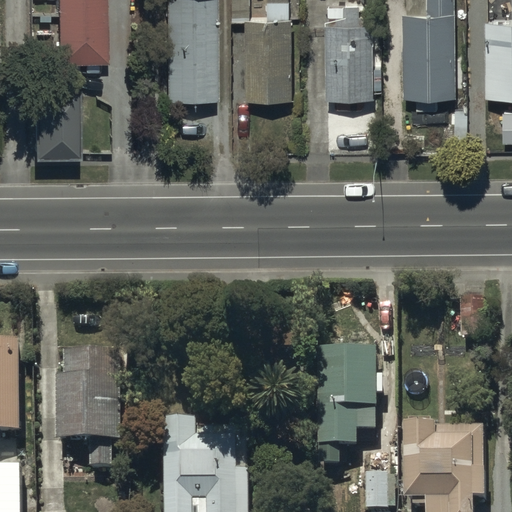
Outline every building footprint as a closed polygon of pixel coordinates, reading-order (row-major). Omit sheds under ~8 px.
[(105,0),(55,0),(57,64),(106,63),(105,0)] [(212,0),(164,0),(164,100),(211,101),(212,0)] [(230,0),(231,22),(243,22),(244,98),(291,98),(290,0),(266,0),(267,19),(249,20),(249,0),(230,0)] [(405,0),(406,14),(402,14),(403,97),(457,97),(455,0),(405,0)] [(511,0),(510,0),(510,21),(485,21),(485,97),(511,97),(511,0)] [(373,98),(373,24),(369,24),(369,15),(358,15),(358,6),(328,6),(328,18),(325,18),(325,98),(373,98)] [(79,92),(34,93),(35,156),(79,156),(79,92)] [(487,301),(461,301),(461,341),(487,341),(487,301)] [(0,443),(20,443),(19,352),(0,351),(0,443)] [(377,360),(319,360),(319,455),(357,455),(356,419),(377,419),(377,360)] [(61,453),(119,453),(119,362),(67,362),(67,387),(61,387),(61,453)] [(244,511),(244,482),(235,482),(235,441),(194,441),(194,433),(165,434),(164,511),(244,511)] [(463,436),(405,436),(405,511),(479,511),(480,511),(488,511),(488,446),(463,446),(463,436)] [(367,511),(389,511),(389,485),(367,485),(367,511)]
